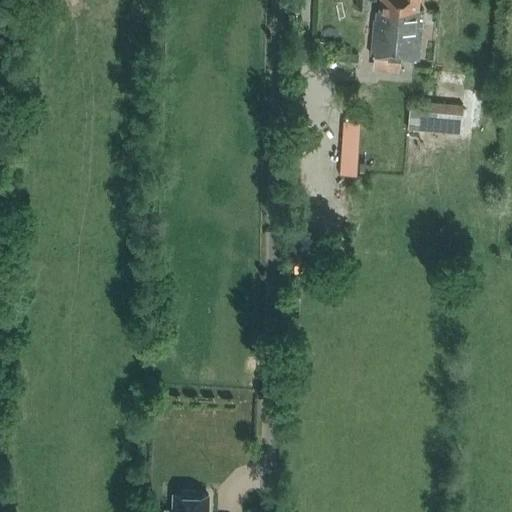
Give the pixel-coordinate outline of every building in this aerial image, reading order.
[(367,15),(367,0),(356,0),(355,14),(367,15)] [(419,58),(423,9),(418,8),(418,0),(379,0),(379,9),(377,9),(376,17),(373,18),(370,54),(419,58)] [(337,51),(336,64),(357,66),(359,53),(337,51)] [(463,104),(411,99),(409,127),(460,132),(463,104)] [(360,172),(360,117),(343,117),(343,172),(360,172)] [(178,493),(175,493),(173,511),(208,511),(208,494),(199,494),(194,489),(183,489),(178,493)]
